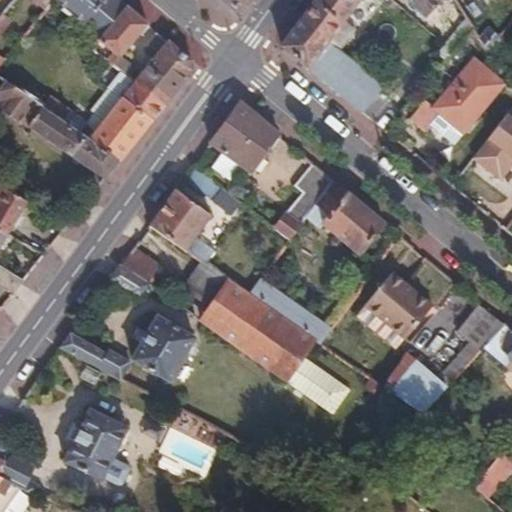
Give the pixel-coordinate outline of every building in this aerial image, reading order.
[(127,5),(121,0),(56,0),(100,36),(127,5)] [(228,0),(242,11),(250,0),(228,0)] [(313,0),(299,19),(330,41),(350,13),(359,0),(313,0)] [(406,0),(426,18),(430,13),(443,0),(406,0)] [(443,28),(437,37),(445,45),(454,52),(473,29),(456,0),(443,0),(430,13),(439,21),(450,10),(462,21),(451,35),(443,28)] [(148,23),(127,5),(100,36),(98,40),(119,58),(148,23)] [(0,34),(9,24),(1,17),(0,17),(0,34)] [(280,47),(372,121),(391,99),(380,90),(385,84),(330,41),(299,19),(280,47)] [(136,80),(167,102),(193,71),(193,59),(158,30),(147,42),(159,51),(136,80)] [(490,30),(479,39),(490,52),(500,39),(490,30)] [(438,53),(446,60),(454,52),(445,45),(438,53)] [(425,131),(429,125),(438,114),(463,134),(505,83),(474,57),(432,107),(425,100),(411,119),(425,131)] [(109,88),(122,98),(153,120),(167,102),(136,80),(123,70),(109,88)] [(89,139),(5,82),(0,88),(0,110),(104,181),(121,160),(89,139)] [(122,98),(89,139),(121,160),(153,120),(122,98)] [(372,121),(385,131),(403,108),(391,99),(372,121)] [(250,173),(280,134),(241,101),(210,144),(222,152),(240,166),(250,173)] [(472,156),(510,186),(511,183),(511,116),(507,112),(472,156)] [(438,114),(429,125),(454,145),(463,134),(438,114)] [(229,179),(240,166),(222,152),(211,166),(229,179)] [(288,212),(302,222),(315,206),(334,179),(314,162),(295,186),(303,193),(288,212)] [(194,166),(184,179),(212,201),(221,186),(194,166)] [(357,253),(385,220),(334,179),(315,206),(327,216),(320,224),(357,253)] [(0,231),(7,235),(26,202),(0,185),(0,231)] [(225,210),(235,199),(223,189),(214,202),(225,210)] [(150,226),(185,250),(210,216),(175,191),(150,226)] [(274,229),(289,240),(302,222),(288,212),(274,229)] [(121,266),(147,285),(156,271),(131,253),(121,266)] [(210,308),(229,281),(202,262),(182,289),(210,308)] [(121,266),(111,280),(140,297),(147,285),(121,266)] [(12,294),(22,282),(0,268),(0,286),(5,290),(12,294)] [(233,283),(249,295),(258,281),(242,270),(233,283)] [(366,304),(406,337),(429,308),(404,287),(408,282),(394,272),(366,304)] [(321,344),(332,329),(261,278),(258,281),(249,295),(316,341),(321,344)] [(316,341),(249,295),(233,283),(229,281),(210,308),(200,321),(286,382),(304,357),(316,341)] [(404,287),(429,308),(433,303),(408,282),(404,287)] [(397,348),(406,337),(366,304),(357,315),(397,348)] [(480,349),(485,344),(505,321),(479,306),(459,332),(466,338),(480,349)] [(193,340),(156,318),(132,360),(170,381),(193,340)] [(511,366),(511,326),(505,321),(485,344),(511,366)] [(62,347),(121,379),(129,363),(108,350),(105,354),(71,334),(62,347)] [(436,378),(446,387),(480,349),(466,338),(436,378)] [(390,391),(422,413),(446,387),(436,378),(405,354),(383,386),(390,391)] [(350,389),(304,357),(286,382),(332,414),(350,389)] [(383,386),(371,378),(366,386),(380,396),(383,392),(387,395),(390,391),(383,386)] [(126,429),(88,411),(64,462),(102,481),(103,479),(119,487),(123,486),(130,472),(129,468),(112,460),(126,429)] [(37,498),(39,494),(41,488),(29,481),(34,469),(11,456),(16,446),(0,438),(0,478),(18,489),(37,498)] [(511,462),(503,454),(483,478),(492,486),(511,462)] [(374,466),(383,473),(391,464),(383,457),(374,466)] [(0,511),(3,511),(18,489),(0,478),(0,511)]
